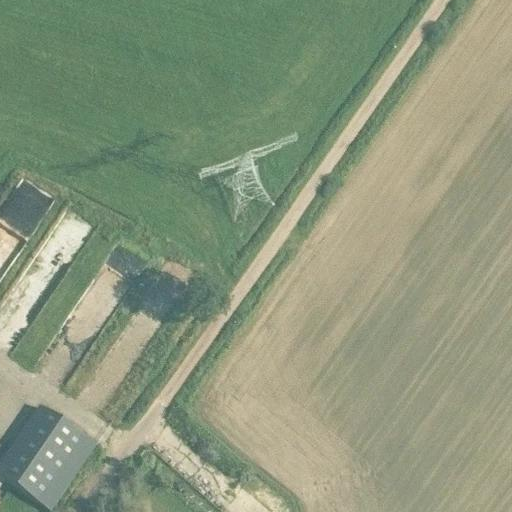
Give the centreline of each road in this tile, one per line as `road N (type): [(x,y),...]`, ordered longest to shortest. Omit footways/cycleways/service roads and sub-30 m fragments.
road 1 (track): [(445,0),(167,399)]
road 2 (unclassified): [(85,511),(167,399)]
